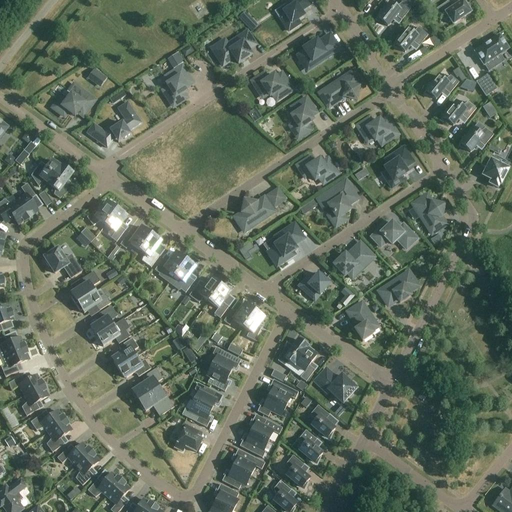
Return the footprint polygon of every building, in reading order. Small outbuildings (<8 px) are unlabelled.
[(285,14),(280,18),(289,32),(300,25),(297,21),(304,17),(300,12),(310,6),(306,0),(295,0),(286,6),(289,10),(284,13),(285,14)] [(465,5),(463,2),(452,9),(448,3),(437,10),(444,21),(448,18),(453,26),(471,14),(469,11),(470,9),(470,7),(469,5),(467,5),(465,5)] [(411,10),(402,3),(396,8),(391,4),(383,13),(381,13),(377,21),(384,24),(388,27),(396,17),(401,22),(411,10)] [(244,14),(239,18),(245,25),(250,20),(244,14)] [(428,36),(418,28),(413,34),(408,30),(400,39),(398,39),(395,47),(401,50),(405,53),(413,43),(419,48),(428,36)] [(225,40),(213,49),(224,65),(236,57),(239,62),(252,53),(249,49),(256,44),(248,31),(228,44),(225,40)] [(305,52),(298,57),(305,68),(325,55),(328,58),(329,57),(340,50),(330,36),(318,44),(317,42),(304,50),(305,52)] [(484,66),(509,50),(500,36),(475,52),(484,66)] [(464,45),(459,50),(464,54),(469,48),(464,45)] [(185,59),(194,53),(191,48),(182,53),(185,59)] [(425,48),(419,52),(423,58),(429,54),(425,48)] [(178,53),(168,60),(174,70),(184,63),(178,53)] [(173,107),(186,99),(183,94),(188,90),(187,87),(192,84),(182,68),(166,78),(170,83),(167,85),(169,88),(163,92),(173,107)] [(107,79),(95,70),(89,78),(101,87),(107,79)] [(344,98),(356,101),(359,89),(363,86),(354,72),(330,88),(319,95),(329,109),(339,102),(344,98)] [(292,91),(282,75),(276,79),(275,76),(268,81),(264,75),(252,83),(263,98),(268,95),(270,98),(273,96),(277,101),(292,91)] [(487,76),(476,83),(477,84),(486,97),(496,90),(487,76)] [(459,84),(450,77),(444,81),(439,77),(431,87),(429,86),(425,95),(432,98),(436,101),(444,90),(450,95),(459,84)] [(301,85),(296,89),(299,94),(304,90),(301,85)] [(61,98),(53,109),(64,117),(68,112),(75,117),(78,113),(83,117),(94,102),(81,92),(73,86),(68,93),(72,95),(67,102),(61,98)] [(113,89),(106,94),(110,100),(117,96),(113,89)] [(298,139),(310,132),(306,126),(313,122),(310,118),(316,114),(306,100),(292,109),(296,114),(292,117),(296,124),(291,128),(298,139)] [(476,110),(468,103),(461,108),(456,103),(448,113),(447,112),(443,121),(450,124),(453,127),(461,117),(467,121),(476,110)] [(94,125),(87,134),(107,149),(114,140),(115,139),(118,144),(130,136),(128,132),(141,124),(128,104),(118,110),(126,121),(122,124),(113,130),(112,129),(105,134),(94,125)] [(337,114),(332,117),(337,125),(342,122),(337,114)] [(397,136),(387,120),(381,123),(380,121),(373,126),(369,120),(358,128),(368,143),(373,139),(375,142),(378,140),(382,146),(397,136)] [(0,138),(8,128),(0,121),(0,138)] [(493,136),(485,129),(479,134),(473,130),(466,139),(464,138),(460,147),(467,150),(470,153),(479,143),(484,147),(493,136)] [(488,150),(499,156),(501,151),(490,146),(488,150)] [(413,164),(404,149),(385,161),(389,167),(385,169),(387,172),(382,175),(391,189),(403,182),(400,179),(407,174),(404,170),(413,164)] [(15,163),(21,167),(29,156),(24,152),(15,163)] [(494,156),(494,157),(487,154),(481,166),(487,169),(483,177),(491,181),(490,185),(498,189),(499,185),(501,186),(502,184),(503,185),(507,178),(505,178),(511,166),(505,163),(506,162),(494,156)] [(9,156),(5,162),(10,166),(15,161),(9,156)] [(313,165),(309,160),(298,167),(305,179),(311,175),(315,182),(320,179),(323,184),(337,175),(328,161),(322,164),(320,160),(313,165)] [(49,186),(63,167),(57,163),(56,165),(52,162),(46,170),(39,166),(31,177),(39,188),(44,181),(50,185),(49,186)] [(63,167),(49,186),(56,191),(54,196),(60,200),(70,192),(65,185),(73,174),(63,167)] [(12,177),(19,174),(17,168),(10,171),(12,177)] [(358,200),(345,180),(316,199),(323,210),(329,207),(333,214),(328,217),(335,229),(347,221),(343,216),(350,211),(348,207),(358,200)] [(17,202),(30,221),(33,217),(33,216),(38,212),(30,201),(36,197),(27,185),(21,189),(26,196),(17,202)] [(275,208),(285,201),(278,190),(267,197),(275,208)] [(47,208),(52,204),(45,193),(39,197),(47,208)] [(432,235),(446,226),(441,219),(444,207),(432,204),(427,197),(413,206),(432,235)] [(273,213),(264,200),(257,204),(245,202),(242,214),(235,219),(244,233),(273,213)] [(30,221),(17,202),(11,206),(5,201),(0,204),(0,217),(6,226),(14,220),(19,226),(24,222),(25,223),(30,221)] [(314,201),(308,204),(312,210),(318,207),(314,201)] [(105,226),(119,208),(112,204),(111,206),(107,203),(101,212),(98,210),(87,219),(93,227),(100,222),(105,226)] [(119,208),(105,226),(115,233),(111,239),(117,243),(125,231),(121,228),(120,226),(127,217),(123,215),(125,213),(119,208)] [(399,230),(393,224),(386,230),(383,228),(372,238),(381,248),(388,241),(392,245),(397,240),(407,250),(417,240),(403,226),(399,230)] [(276,248),(268,253),(277,267),(292,258),(296,255),(294,252),(296,251),(294,246),(297,244),(304,240),(304,239),(301,234),(299,233),(299,231),(298,231),(298,230),(295,225),(275,238),(279,244),(275,246),(276,248)] [(91,244),(96,239),(86,229),(81,234),(91,244)] [(140,252),(153,234),(147,229),(145,231),(142,229),(136,237),(133,238),(129,234),(120,246),(126,250),(130,245),(140,252)] [(153,234),(140,252),(144,255),(142,262),(151,269),(160,257),(155,254),(155,251),(161,243),(158,240),(159,238),(153,234)] [(438,237),(431,242),(434,247),(441,242),(438,237)] [(374,259),(360,244),(347,257),(345,256),(341,260),(340,259),(336,262),(337,264),(335,266),(338,269),(337,271),(340,274),(341,273),(345,277),(348,274),(353,279),(374,259)] [(67,259),(63,258),(58,250),(45,259),(46,260),(44,261),(48,268),(50,267),(55,274),(64,269),(71,280),(82,272),(71,256),(67,259)] [(169,284),(187,259),(181,255),(180,257),(176,254),(170,263),(168,263),(163,260),(155,271),(160,276),(159,277),(169,284)] [(187,259),(169,284),(180,292),(181,291),(185,294),(194,282),(190,279),(189,277),(196,268),(192,266),(194,264),(187,259)] [(110,282),(118,276),(115,271),(107,276),(110,282)] [(75,306),(95,293),(92,288),(100,283),(94,273),(80,282),(83,287),(71,294),(73,297),(71,299),(76,305),(75,306)] [(400,304),(410,297),(408,294),(418,287),(409,273),(379,293),(388,307),(398,300),(400,304)] [(309,277),(299,288),(315,303),(320,297),(331,286),(319,275),(314,280),(310,277),(310,276),(309,277)] [(122,287),(127,282),(123,277),(117,282),(122,287)] [(198,285),(189,297),(195,301),(199,304),(203,299),(209,303),(222,285),(216,280),(214,282),(211,279),(204,288),(202,288),(198,285)] [(222,285),(209,303),(218,310),(214,315),(220,320),(229,308),(224,304),(224,302),(230,294),(227,291),(228,289),(222,285)] [(95,293),(75,306),(76,306),(80,313),(82,311),(84,314),(96,307),(99,312),(111,305),(105,295),(99,299),(95,293)] [(186,297),(181,304),(185,307),(190,300),(186,297)] [(363,343),(373,336),(371,332),(377,328),(362,304),(348,314),(359,330),(356,332),(358,335),(356,336),(359,341),(361,340),(363,343)] [(243,328),(256,310),(250,306),(249,307),(245,305),(239,314),(237,314),(232,311),(224,322),(230,327),(234,321),(243,328)] [(3,310),(2,307),(0,307),(0,333),(3,332),(1,326),(13,321),(12,319),(13,319),(13,314),(11,310),(10,311),(9,308),(3,310)] [(96,339),(114,327),(110,322),(118,317),(111,307),(99,315),(103,320),(91,328),(91,330),(91,331),(93,335),(95,335),(97,338),(96,338),(96,339)] [(256,310),(243,328),(249,333),(246,338),(255,342),(261,330),(258,328),(265,319),(261,317),(263,315),(256,310)] [(114,327),(96,339),(97,338),(99,341),(98,342),(101,346),(102,347),(103,348),(115,340),(119,345),(131,337),(127,331),(129,329),(124,320),(113,327),(114,327)] [(177,328),(175,331),(182,339),(189,329),(185,326),(182,331),(177,328)] [(215,334),(210,340),(217,345),(222,338),(215,334)] [(0,358),(0,360),(27,349),(26,349),(24,345),(23,345),(20,339),(7,344),(5,338),(0,339),(0,358)] [(118,370),(136,358),(133,352),(138,349),(132,339),(119,348),(122,353),(113,359),(115,362),(114,363),(118,370)] [(180,346),(176,349),(178,353),(185,349),(179,339),(177,341),(180,346)] [(210,351),(214,345),(208,341),(204,347),(210,351)] [(294,367),(308,348),(299,341),(291,351),(285,348),(278,362),(284,367),(289,363),(294,367)] [(191,349),(196,353),(201,346),(196,342),(191,349)] [(240,358),(243,352),(231,345),(227,351),(240,358)] [(308,348),(294,367),(295,367),(295,366),(304,373),(300,379),(306,383),(315,371),(310,368),(310,366),(316,357),(313,354),(314,352),(308,348)] [(27,349),(0,360),(4,368),(1,368),(2,371),(5,378),(19,373),(17,366),(29,361),(27,355),(28,355),(27,350),(27,349)] [(189,349),(183,352),(187,359),(193,356),(189,349)] [(212,367),(230,375),(233,369),(236,371),(241,361),(216,349),(213,355),(217,357),(212,367)] [(136,358),(118,370),(122,377),(124,376),(126,379),(135,373),(139,378),(151,370),(145,361),(140,364),(136,358)] [(227,382),(230,375),(212,367),(207,377),(211,379),(208,384),(214,388),(225,393),(230,383),(227,382)] [(139,402),(159,389),(156,384),(163,380),(156,370),(143,379),(146,384),(132,392),(133,393),(132,394),(135,399),(137,399),(139,402)] [(338,381),(326,370),(315,383),(327,394),(329,392),(343,405),(357,390),(355,389),(355,387),(355,385),(353,383),(351,383),(349,384),(342,377),(338,381)] [(283,384),(286,378),(274,371),(271,377),(283,384)] [(25,397),(45,386),(44,386),(41,382),(40,382),(37,377),(25,383),(22,377),(8,385),(12,391),(19,387),(25,397)] [(269,399),(286,407),(291,398),(295,400),(298,394),(273,381),(268,391),(272,392),(269,399)] [(296,388),(303,393),(307,387),(300,382),(296,388)] [(194,402),(211,411),(215,405),(218,407),(223,397),(198,384),(194,391),(199,393),(194,402)] [(45,386),(25,397),(28,403),(22,409),(27,418),(40,410),(37,404),(49,398),(45,392),(46,391),(45,386)] [(159,389),(139,402),(142,406),(140,407),(144,412),(145,411),(146,412),(153,408),(154,409),(156,410),(161,417),(174,408),(170,401),(168,403),(159,389)] [(281,418),(286,407),(269,399),(266,405),(262,403),(257,413),(268,418),(271,413),(281,418)] [(307,400),(302,407),(307,411),(312,404),(307,400)] [(208,417),(211,411),(194,402),(189,411),(185,409),(182,416),(207,429),(212,419),(208,417)] [(329,440),(332,434),(335,430),(325,422),(329,416),(318,407),(310,416),(316,421),(312,427),(321,435),(320,436),(329,440)] [(342,407),(334,415),(339,420),(347,411),(342,407)] [(7,408),(1,411),(5,419),(11,416),(7,408)] [(48,434),(67,421),(66,420),(63,417),(62,417),(58,412),(47,420),(43,415),(31,423),(37,432),(44,429),(48,434)] [(251,433),(268,442),(273,433),(279,436),(282,429),(256,416),(251,426),(254,427),(251,433)] [(67,421),(48,434),(52,439),(47,446),(53,454),(65,445),(61,440),(72,432),(68,426),(69,426),(67,421)] [(196,453),(202,441),(192,435),(195,430),(183,424),(181,430),(184,432),(175,449),(182,452),(185,448),(196,453)] [(17,428),(12,430),(15,440),(21,438),(17,428)] [(316,465),(320,458),(322,455),(312,446),(317,441),(306,431),(299,440),(303,446),(299,451),(309,459),(308,461),(316,465)] [(264,452),(268,442),(251,433),(248,439),(245,438),(240,448),(263,460),(266,453),(264,452)] [(11,438),(6,442),(9,448),(15,444),(11,438)] [(76,468),(93,452),(92,452),(88,449),(87,450),(83,445),(73,454),(68,449),(57,459),(62,465),(68,459),(76,468)] [(233,468),(251,477),(255,468),(261,471),(265,464),(238,451),(233,460),(236,462),(233,468)] [(93,452),(76,468),(80,472),(76,479),(83,487),(94,477),(89,472),(99,463),(95,458),(96,457),(93,453),(93,452)] [(304,490),(307,483),(310,480),(300,472),(304,466),(293,457),(286,465),(291,471),(286,476),(296,484),(295,486),(304,490)] [(246,487),(251,477),(233,468),(230,474),(227,472),(222,482),(239,491),(242,485),(246,487)] [(107,498),(122,481),(117,478),(117,479),(112,475),(103,485),(97,480),(88,492),(95,499),(102,494),(107,498)] [(18,494),(26,488),(21,481),(9,490),(6,487),(0,491),(0,508),(0,509),(3,507),(5,511),(21,511),(24,510),(18,503),(22,500),(18,494)] [(122,481),(107,498),(116,505),(110,511),(111,511),(119,511),(126,505),(121,501),(130,490),(125,486),(126,485),(122,481)] [(283,511),(292,511),(294,509),(297,505),(287,497),(291,491),(280,482),(273,490),(278,496),(274,502),(283,510),(282,511),(283,511)] [(216,503),(233,511),(238,502),(236,501),(239,495),(220,485),(215,495),(219,497),(216,503)] [(511,511),(511,492),(510,495),(504,491),(494,506),(502,511),(511,511)] [(150,511),(155,506),(154,505),(150,503),(149,504),(143,501),(136,511),(130,508),(127,511),(150,511)] [(232,511),(233,511),(216,503),(211,511),(232,511)]
